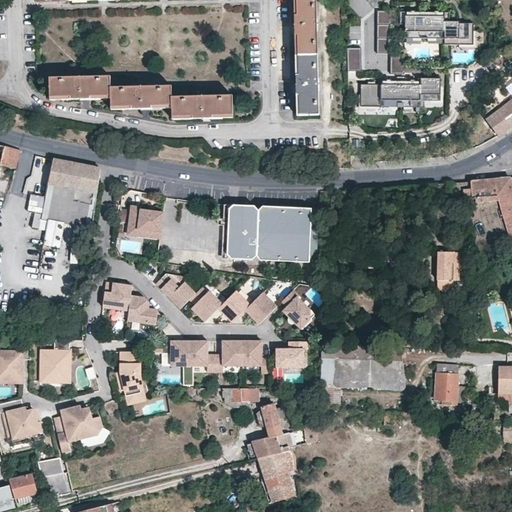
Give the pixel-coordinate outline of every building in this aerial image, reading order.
[(315,0),(293,0),(294,20),(296,79),(297,114),(319,113),(315,0)] [(405,71),(422,71),(422,65),(406,64),(406,52),(392,52),(392,10),(379,10),(378,52),(391,52),(391,73),(405,73),(405,71)] [(406,37),(445,37),(445,15),(441,15),(441,10),(436,10),(436,15),(407,15),(407,11),(401,11),(401,23),(406,23),(406,37)] [(445,37),(445,44),(474,44),(474,22),(460,22),(460,21),(450,21),(450,11),(446,11),(446,15),(445,15),(445,37)] [(349,46),(349,70),(364,69),(364,46),(349,46)] [(111,74),(50,76),(50,99),(85,98),(112,97),(112,108),(145,108),(172,107),(172,119),(206,119),(231,118),(230,94),(172,95),(172,84),(111,85),(111,74)] [(389,83),(363,83),(363,105),(418,105),(418,110),(423,110),(423,105),(426,105),(426,98),(443,98),(443,76),(423,76),(423,83),(417,83),(417,77),(413,77),(413,82),(393,82),(393,77),(389,77),(389,83)] [(511,96),(485,118),(499,136),(504,132),(511,126),(511,96)] [(391,114),(392,106),(361,106),(361,113),(391,114)] [(20,151),(0,145),(0,164),(15,169),(20,151)] [(79,248),(90,250),(100,168),(65,161),(54,159),(46,197),(30,195),(27,211),(34,213),(31,228),(39,230),(42,219),(48,220),(43,244),(59,247),(64,223),(82,227),(79,248)] [(511,244),(511,180),(511,177),(500,178),(503,190),(500,190),(502,199),(509,234),(511,244)] [(503,190),(500,178),(481,180),(471,181),(473,196),(473,197),(475,197),(476,201),(487,200),(502,199),(500,190),(503,190)] [(319,208),(224,204),(224,218),(220,218),(219,218),(218,218),(217,220),(217,221),(217,223),(218,224),(220,224),(223,224),(228,225),(227,258),(252,259),(257,255),(261,259),(284,260),(288,256),(293,261),(317,262),(319,208)] [(161,232),(163,212),(141,210),(141,207),(131,206),(130,210),(120,208),(119,222),(129,224),(127,234),(137,236),(138,229),(161,232)] [(161,232),(138,229),(137,236),(160,239),(161,232)] [(454,262),(454,252),(438,251),(437,251),(436,280),(437,280),(437,282),(439,284),(440,285),(442,286),(444,286),(447,286),(449,285),(450,284),(451,283),(451,281),(452,279),(451,279),(452,262),(454,262)] [(165,274),(156,284),(167,295),(167,294),(170,297),(169,297),(180,309),(190,299),(196,294),(185,283),(186,281),(182,277),(165,274)] [(120,284),(113,283),(112,293),(104,292),(102,307),(129,311),(131,296),(132,286),(124,285),(124,286),(120,286),(120,284)] [(205,322),(218,308),(222,304),(209,291),(207,292),(202,287),(196,294),(190,299),(195,305),(191,309),(196,313),(197,313),(199,315),(199,316),(205,322)] [(293,290),(282,301),(287,307),(283,311),(289,317),(294,323),(300,329),(315,315),(297,297),(299,295),(293,290)] [(250,305),(236,291),(222,304),(218,308),(222,312),(222,311),(225,314),(224,315),(232,323),(245,310),(250,305)] [(277,306),(262,292),(250,305),(245,310),(251,316),(251,315),(254,317),(253,318),(259,324),(277,306)] [(143,297),(131,296),(129,311),(128,318),(156,322),(157,312),(155,309),(148,308),(149,303),(143,297)] [(171,336),(163,336),(163,353),(171,353),(171,365),(188,365),(188,341),(187,341),(181,341),(181,342),(177,342),(177,341),(171,341),(171,336)] [(67,348),(67,338),(51,338),(51,348),(38,349),(38,381),(48,381),(48,377),(68,377),(68,365),(66,365),(66,357),(67,357),(68,357),(68,356),(68,355),(68,348),(67,348)] [(28,358),(28,339),(20,339),(20,350),(0,349),(0,378),(21,378),(20,358),(28,358)] [(197,342),(197,341),(188,341),(188,365),(207,365),(207,372),(215,372),(215,355),(207,355),(207,341),(200,341),(200,342),(197,342)] [(222,355),(215,355),(215,372),(223,372),(223,365),(241,365),(241,341),(233,341),(233,342),(229,342),(229,341),(222,341),(222,355)] [(250,341),(241,341),(241,365),(261,366),(261,341),(253,341),(253,342),(250,342),(250,341)] [(307,349),(307,341),(289,341),(289,349),(276,349),(276,353),(276,358),(276,367),(303,367),(303,349),(307,349)] [(140,349),(120,349),(120,369),(116,370),(120,388),(124,387),(126,396),(136,394),(144,387),(141,375),(140,349)] [(399,383),(400,361),(342,358),(341,380),(399,383)] [(399,383),(341,380),(340,387),(403,390),(405,386),(405,383),(404,370),(400,361),(399,383)] [(456,400),(457,385),(458,364),(437,363),(435,398),(447,398),(447,402),(455,403),(456,400)] [(511,366),(498,367),(498,397),(511,397),(511,366)] [(456,400),(465,401),(465,385),(457,385),(456,400)] [(136,394),(126,396),(128,402),(146,398),(144,387),(136,394)] [(194,388),(181,388),(182,396),(194,396),(194,388)] [(232,402),(260,401),(259,388),(232,389),(232,388),(222,388),(222,398),(232,397),(232,402)] [(20,409),(18,400),(0,405),(0,418),(7,446),(41,438),(43,437),(39,423),(37,423),(34,412),(33,412),(33,411),(32,411),(31,411),(25,412),(24,408),(22,408),(20,409)] [(268,428),(281,425),(279,418),(285,416),(282,407),(276,408),(274,403),(262,406),(262,408),(256,414),(259,424),(268,427),(268,428)] [(470,416),(481,416),(482,404),(471,403),(470,416)] [(79,406),(60,411),(65,433),(57,435),(61,453),(70,451),(68,442),(96,435),(101,428),(98,418),(90,420),(88,410),(87,410),(87,409),(86,409),(85,409),(80,410),(79,406)] [(384,426),(415,426),(416,412),(384,411),(384,426)] [(302,422),(306,443),(316,441),(316,420),(302,422)] [(503,441),(511,441),(511,423),(503,423),(503,441)] [(257,458),(287,451),(286,448),(292,446),(288,431),(283,433),(281,425),(268,428),(270,436),(251,441),(252,444),(247,445),(250,453),(247,454),(248,460),(257,458)] [(43,437),(41,438),(7,446),(8,449),(41,440),(43,440),(43,437)] [(286,471),(294,469),(293,456),(292,453),(289,451),(288,450),(287,451),(257,458),(271,502),(293,496),(286,471)] [(60,456),(37,461),(41,480),(39,481),(43,500),(74,493),(71,480),(65,481),(60,456)] [(32,473),(8,479),(17,505),(30,502),(28,495),(37,494),(32,473)] [(0,511),(13,508),(8,485),(0,487),(0,511)] [(114,511),(112,503),(77,511),(114,511)]
